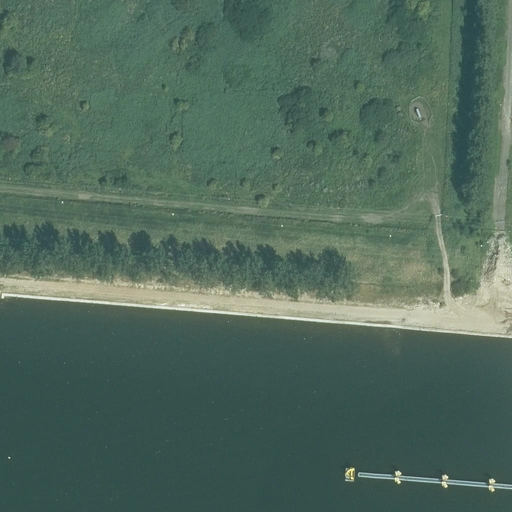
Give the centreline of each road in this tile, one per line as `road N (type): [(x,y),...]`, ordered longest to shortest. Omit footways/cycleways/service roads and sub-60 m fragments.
road 1 (unclassified): [(511,323),(0,280)]
road 2 (unknown): [(511,489),(359,476)]
